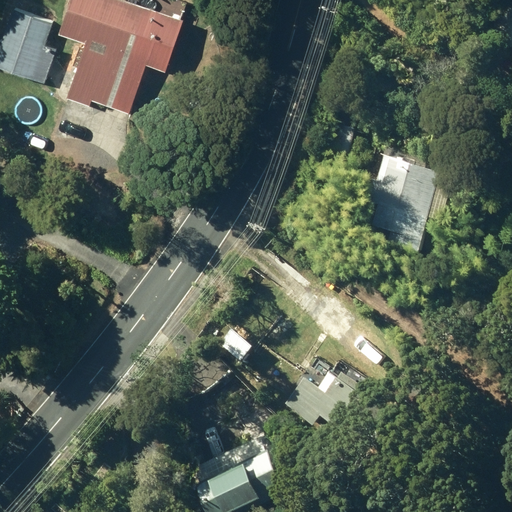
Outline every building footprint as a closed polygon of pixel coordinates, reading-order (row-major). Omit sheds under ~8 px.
[(99,98),(136,112),(155,61),(175,69),(193,18),(144,0),(79,0),(69,30),(96,40),(74,96),(96,104),(99,98)] [(176,0),(174,8),(186,13),(190,2),(184,0),(176,0)] [(511,0),(499,42),(511,45),(511,0)] [(0,63),(51,81),(63,45),(52,41),(59,20),(21,6),(0,63)] [(324,159),(354,166),(363,128),(333,121),(324,159)] [(400,223),(396,234),(428,244),(452,164),(402,149),(393,179),(382,175),(376,194),(389,199),(382,218),(400,223)] [(333,415),(372,443),(396,410),(370,392),(373,387),(344,366),(327,389),(314,379),(295,404),(325,426),(333,415)] [(412,395),(437,419),(454,403),(429,378),(412,395)] [(209,473),(227,511),(275,511),(308,496),(281,439),(209,473)]
